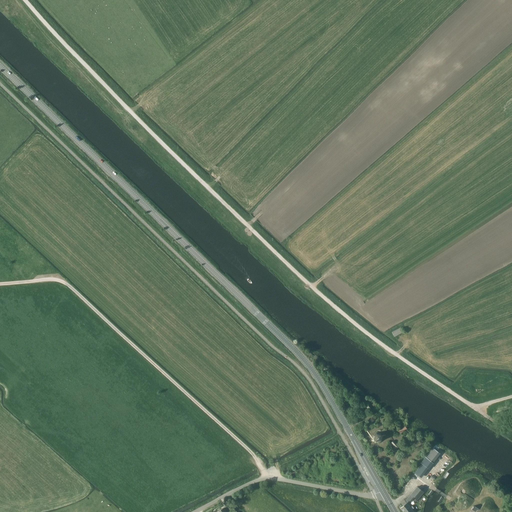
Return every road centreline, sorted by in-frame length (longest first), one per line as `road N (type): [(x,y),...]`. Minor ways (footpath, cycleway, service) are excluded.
road 1 (track): [(25,0),(308,284),(474,407)]
road 2 (secondary): [(0,65),(302,358),(382,490)]
road 3 (track): [(265,478),(252,453),(65,283),(0,282)]
road 4 (unclassified): [(195,511),(262,478),(367,496),(382,490)]
